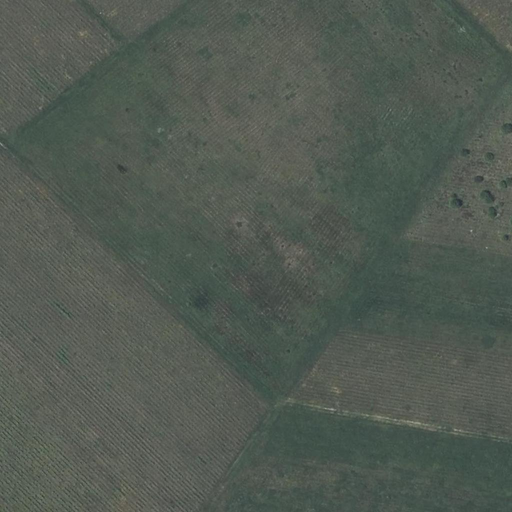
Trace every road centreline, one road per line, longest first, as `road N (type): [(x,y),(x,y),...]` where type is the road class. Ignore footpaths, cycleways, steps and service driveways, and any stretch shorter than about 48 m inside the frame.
road 1 (track): [(511,441),(279,402),(7,143)]
road 2 (track): [(511,72),(204,511)]
road 3 (track): [(124,49),(0,149)]
